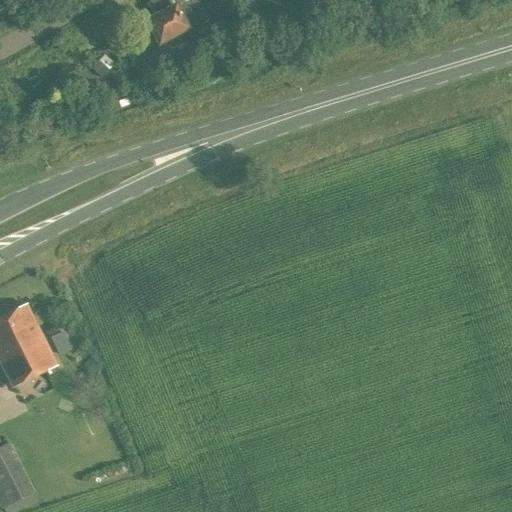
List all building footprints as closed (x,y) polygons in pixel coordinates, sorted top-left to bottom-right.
[(152,0),(148,5),(154,17),(189,0),(152,0)] [(176,35),(177,38),(186,33),(185,30),(189,28),(207,18),(197,0),(189,0),(154,17),(149,20),(154,31),(151,32),(156,41),(159,40),(160,43),(176,35)] [(223,40),(242,32),(228,0),(214,0),(207,3),(223,40)] [(0,361),(13,387),(56,365),(27,305),(0,318),(0,361)] [(0,505),(2,510),(34,495),(8,444),(0,447),(0,505)]
